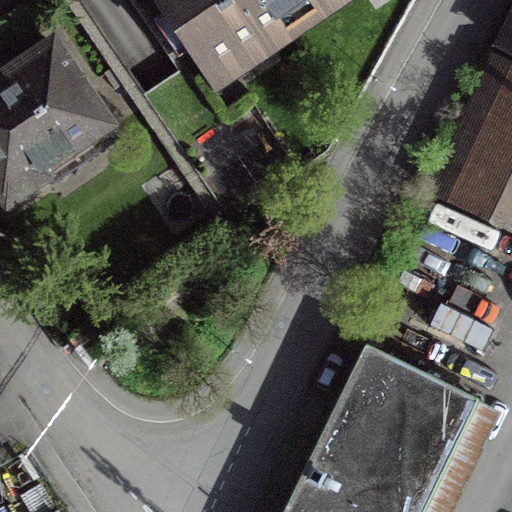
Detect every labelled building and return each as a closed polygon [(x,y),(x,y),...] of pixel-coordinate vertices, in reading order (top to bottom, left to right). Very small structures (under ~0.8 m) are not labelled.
[(157,0),(208,74),(233,57),(239,66),(336,0),(157,0)] [(511,55),(511,16),(496,47),(511,55)] [(63,67),(50,48),(9,75),(13,81),(0,89),(0,197),(5,206),(43,180),(38,173),(103,128),(79,90),(83,87),(67,64),(63,67)] [(511,70),(494,62),(431,196),(511,233),(511,70)] [(421,511),(475,403),(362,347),(281,511),(421,511)]
